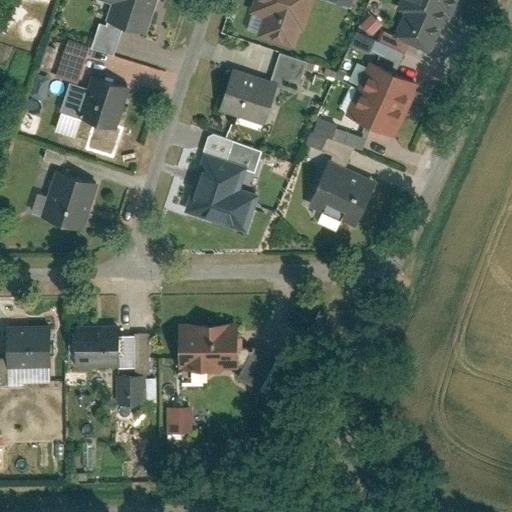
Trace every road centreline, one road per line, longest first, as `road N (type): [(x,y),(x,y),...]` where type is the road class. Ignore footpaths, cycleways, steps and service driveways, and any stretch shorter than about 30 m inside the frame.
road 1 (residential): [(511,3),(389,275)]
road 2 (residential): [(203,0),(142,184),(132,269)]
road 3 (residential): [(132,269),(389,275)]
road 4 (residential): [(318,393),(344,460),(366,492),(397,511)]
road 5 (residential): [(318,393),(287,477),(250,511)]
road 6 (residential): [(389,275),(318,393)]
road 7 (residential): [(0,271),(132,269)]
